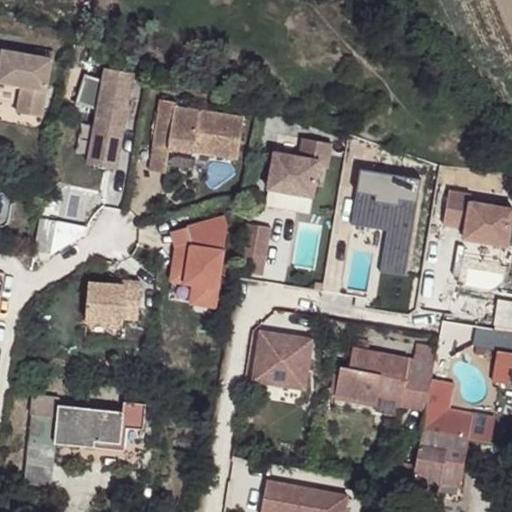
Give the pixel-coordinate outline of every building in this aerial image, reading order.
[(37,119),(48,53),(32,51),(32,58),(0,52),(0,84),(17,88),(12,115),(37,119)] [(130,76),(103,71),(100,83),(81,80),(70,109),(94,114),(85,167),(112,172),(130,76)] [(173,111),(157,109),(151,150),(166,153),(201,158),(235,163),(241,121),(173,111)] [(331,145),(302,140),(299,158),(273,154),(267,190),(312,198),(314,184),(324,185),(331,145)] [(166,153),(151,150),(147,176),(163,178),(164,170),(198,174),(201,158),(166,153)] [(356,192),(364,193),(367,172),(360,171),(356,192)] [(420,182),(367,172),(364,193),(356,192),(350,225),(386,231),(379,273),(403,277),(420,182)] [(472,198),(451,194),(444,228),(460,231),(461,224),(468,225),(467,232),(465,242),(508,250),(511,225),(511,212),(470,205),(472,198)] [(223,220),(178,232),(182,248),(180,248),(179,260),(173,259),(170,285),(191,288),(189,306),(213,310),(225,228),(223,220)] [(54,224),(37,221),(31,255),(48,258),(54,224)] [(268,228),(244,224),(240,251),(264,255),(268,228)] [(468,225),(461,224),(460,231),(467,232),(468,225)] [(264,255),(240,251),(237,271),(261,275),(264,255)] [(138,286),(122,285),(121,290),(108,288),(91,287),(88,325),(119,328),(120,323),(135,324),(138,286)] [(511,298),(497,298),(493,331),(511,333),(511,298)] [(119,328),(88,325),(86,340),(118,343),(119,328)] [(309,339),(257,327),(245,377),(298,389),(309,339)] [(367,340),(351,337),(350,347),(365,351),(367,340)] [(413,345),(410,359),(432,364),(435,349),(413,345)] [(509,348),(492,346),(489,375),(506,376),(509,348)] [(365,351),(350,347),(345,367),(337,365),(332,393),(373,402),(375,391),(397,396),(396,402),(422,407),(406,490),(434,495),(437,479),(456,482),(464,440),(458,439),(463,414),(442,410),(422,406),(427,386),(431,365),(432,364),(410,359),(365,351)] [(427,386),(422,406),(442,410),(446,389),(427,386)] [(20,485),(50,488),(55,446),(93,451),(94,444),(120,446),(122,428),(123,414),(120,413),(56,406),(57,398),(31,395),(20,485)] [(122,404),(120,413),(123,414),(122,428),(142,430),(144,406),(122,404)] [(468,415),(463,414),(458,439),(464,440),(468,415)] [(340,511),(343,497),(263,482),(256,511),(340,511)]
